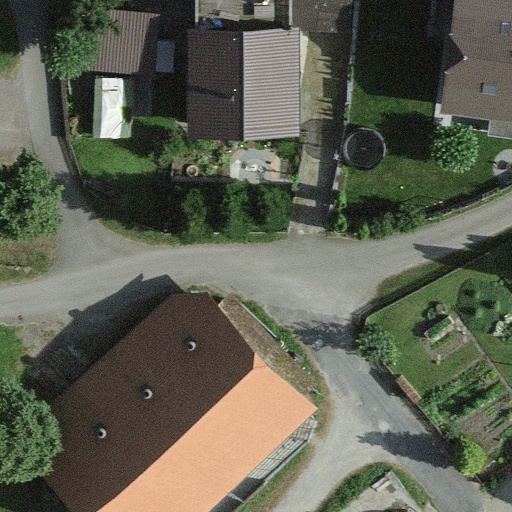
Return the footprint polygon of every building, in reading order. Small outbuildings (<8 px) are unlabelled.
[(353,22),(356,0),(294,0),(293,13),(353,22)] [(511,0),(478,0),(473,104),(511,105),(511,0)] [(164,64),(164,1),(95,1),(95,64),(164,64)] [(322,27),(205,28),(205,129),(323,129),(322,27)] [(211,511),(332,401),(221,283),(48,443),(111,511),(211,511)]
